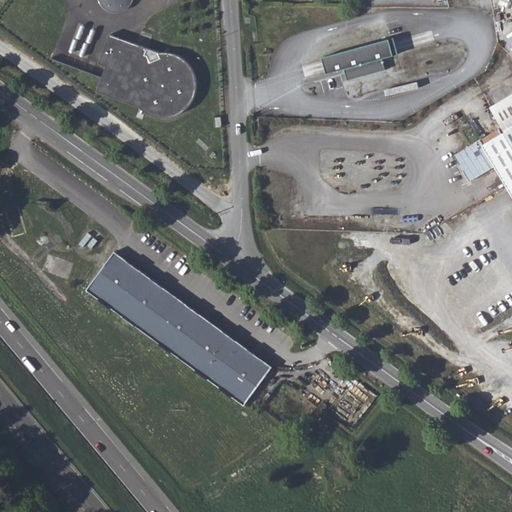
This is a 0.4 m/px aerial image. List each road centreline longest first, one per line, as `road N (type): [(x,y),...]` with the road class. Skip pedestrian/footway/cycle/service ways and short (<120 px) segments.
road 1 (unknown): [(237,89),(363,110),(433,98),(484,67),(496,49),(485,23),(424,35)]
road 2 (secondary): [(511,460),(240,265)]
road 3 (secondary): [(240,265),(16,103)]
road 4 (unclassified): [(240,265),(232,0)]
road 5 (trunk): [(160,511),(0,318)]
road 6 (trunk): [(0,392),(98,511)]
